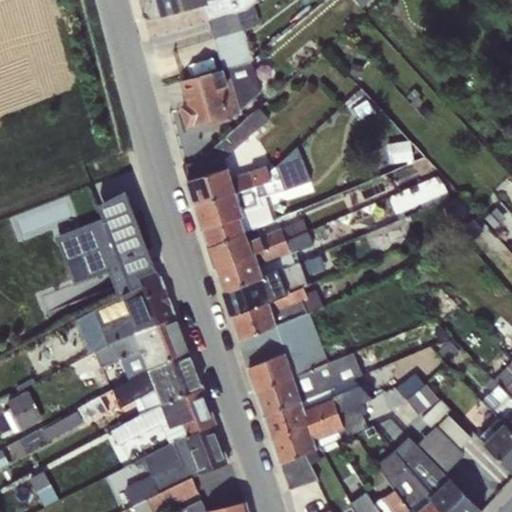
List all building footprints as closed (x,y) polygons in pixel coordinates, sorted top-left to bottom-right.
[(158,0),(163,16),(204,4),(209,21),(247,9),(253,4),(257,0),(256,0),(158,0)] [(247,9),(209,21),(222,69),(251,61),(242,29),(260,25),(253,4),(247,9)] [(251,61),(222,69),(182,81),(189,106),(182,107),(188,126),(207,121),(208,126),(231,120),(229,115),(240,112),(260,92),(251,61)] [(207,158),(222,154),(244,142),(269,119),(258,108),(206,155),(207,158)] [(409,141),(387,144),(390,163),(413,160),(409,141)] [(271,180),(195,204),(208,247),(256,227),(273,220),(265,196),(311,182),(298,147),(268,173),(271,180)] [(222,154),(207,158),(182,166),(195,204),(271,180),(268,173),(266,165),(230,178),(222,154)] [(118,298),(159,277),(139,224),(126,190),(98,205),(103,218),(104,223),(60,240),(68,262),(80,257),(87,274),(106,267),(108,272),(118,298)] [(497,207),(484,219),(493,230),(507,218),(497,207)] [(74,286),(108,272),(106,267),(87,274),(80,257),(68,262),(60,240),(104,223),(103,218),(55,237),(74,286)] [(472,218),(458,230),(469,242),(483,230),(472,218)] [(256,227),(208,247),(216,268),(308,231),(303,219),(282,229),(281,227),(260,236),(256,227)] [(223,292),(299,260),(295,252),(314,244),(308,231),(216,268),(223,292)] [(429,235),(415,241),(424,261),(438,255),(429,235)] [(299,260),(223,292),(232,316),(304,286),(308,285),(299,260)] [(93,350),(175,318),(159,277),(118,298),(76,320),(88,352),(93,350)] [(304,286),(232,316),(240,341),(309,312),(323,306),(316,289),(306,293),(304,286)] [(309,312),(240,341),(248,367),(318,336),(309,312)] [(175,318),(93,350),(100,368),(121,360),(129,379),(188,353),(175,318)] [(318,336),(248,367),(256,391),(328,362),(318,336)] [(129,379),(112,387),(120,407),(134,400),(141,417),(202,388),(188,353),(129,379)] [(355,353),(351,354),(356,366),(337,373),(341,384),(354,379),(363,375),(355,353)] [(328,362),(256,391),(264,415),(341,384),(337,373),(356,366),(351,354),(328,362)] [(511,363),(493,380),(511,398),(511,363)] [(511,398),(493,380),(491,377),(485,383),(492,390),(482,399),(499,417),(511,430),(511,398)] [(341,384),(264,415),(272,439),(359,404),(370,400),(354,379),(341,384)] [(427,384),(407,399),(420,415),(439,399),(427,384)] [(202,388),(141,417),(111,431),(118,445),(161,424),(169,445),(216,425),(202,388)] [(10,408),(2,412),(13,434),(21,430),(22,431),(43,419),(28,390),(6,402),(10,408)] [(85,422),(107,410),(99,395),(77,407),(85,422)] [(441,400),(422,418),(431,428),(450,409),(441,400)] [(359,404),(272,439),(280,463),(304,453),(368,427),(359,404)] [(78,411),(43,431),(49,441),(84,421),(78,411)] [(448,415),(437,427),(460,449),(471,438),(448,415)] [(511,430),(499,417),(479,437),(511,470),(511,430)] [(216,425),(169,445),(145,457),(150,475),(125,487),(133,505),(193,478),(228,463),(213,426),(216,425)] [(436,426),(418,443),(446,472),(464,454),(436,426)] [(410,437),(394,451),(400,457),(416,444),(410,437)] [(416,444),(400,457),(442,511),(481,511),(482,511),(416,444)] [(2,450),(0,451),(0,467),(9,463),(2,450)] [(442,511),(400,457),(394,451),(376,464),(395,489),(411,511),(442,511)] [(304,453),(280,463),(289,489),(318,480),(304,453)] [(43,470),(29,478),(43,505),(58,498),(43,470)] [(193,478),(133,505),(136,511),(151,511),(167,505),(168,507),(198,493),(193,478)] [(383,497),(374,503),(380,511),(411,511),(395,489),(384,499),(383,497)] [(380,511),(374,503),(366,491),(354,499),(356,502),(352,505),(356,511),(380,511)] [(247,511),(245,502),(206,511),(201,500),(189,506),(190,511),(247,511)]
